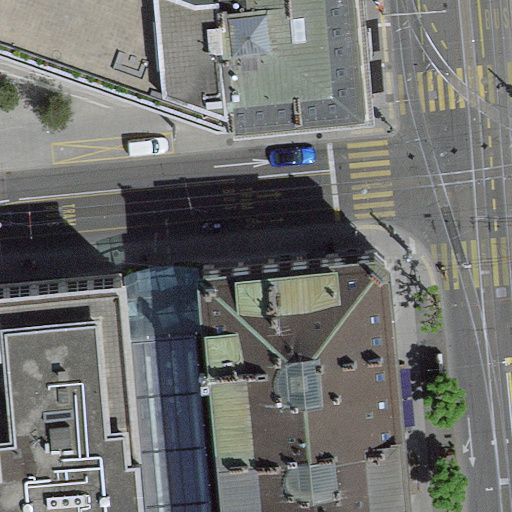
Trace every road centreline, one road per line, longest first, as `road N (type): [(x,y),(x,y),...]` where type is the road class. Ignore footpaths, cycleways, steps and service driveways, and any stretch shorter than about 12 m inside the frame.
road 1 (residential): [(0,197),(459,142)]
road 2 (secondary): [(459,142),(497,511)]
road 3 (secondary): [(444,0),(459,142)]
